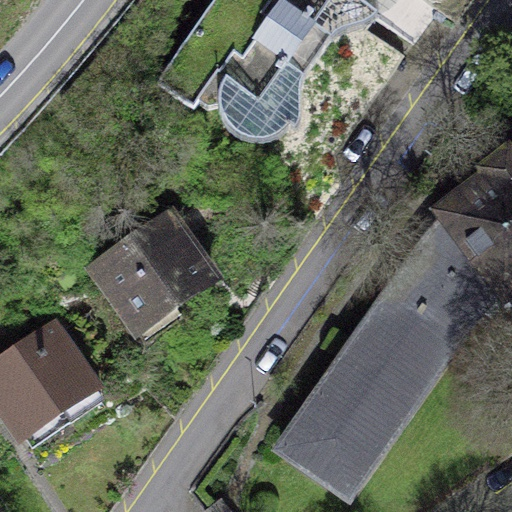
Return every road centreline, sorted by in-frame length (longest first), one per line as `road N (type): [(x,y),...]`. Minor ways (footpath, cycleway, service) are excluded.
road 1 (residential): [(143,511),(511,1)]
road 2 (primary): [(0,96),(82,0)]
